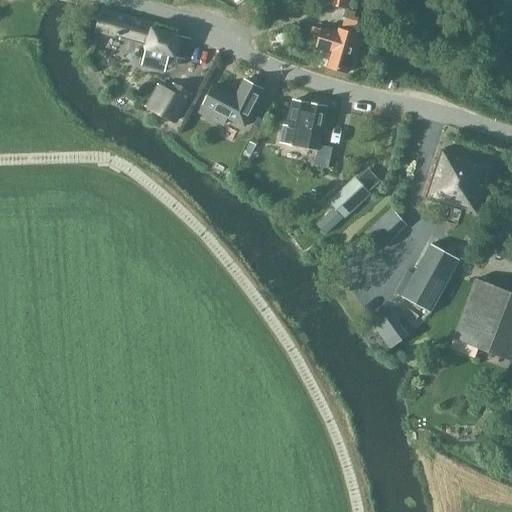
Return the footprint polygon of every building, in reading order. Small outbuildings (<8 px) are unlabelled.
[(102,11),(95,34),(119,41),(120,39),(145,45),(144,51),(145,51),(141,66),(165,72),(166,68),(172,69),(180,65),(181,60),(184,61),(190,41),(153,31),(154,25),(102,11)] [(347,75),(359,34),(338,30),(337,33),(321,28),(315,49),(331,54),(327,68),(347,75)] [(184,79),(197,84),(204,63),(192,58),(184,79)] [(250,116),(250,117),(263,91),(244,82),(235,99),(213,88),(199,115),(223,126),(227,120),(244,128),(250,116)] [(170,94),(168,93),(156,114),(174,124),(186,102),(184,102),(188,95),(174,87),(170,94)] [(293,101),(284,144),(309,149),(310,146),(317,147),(326,108),(293,101)] [(478,214),(492,167),(440,149),(420,216),(456,228),(461,210),(478,214)] [(328,202),(334,208),(343,218),(344,219),(371,194),(356,178),(355,177),(328,202)] [(329,209),(315,219),(322,230),(336,219),(329,209)] [(397,294),(401,296),(401,297),(430,314),(458,261),(429,245),(413,275),(409,272),(397,294)] [(511,362),(511,294),(476,280),(453,338),(511,362)] [(409,336),(389,308),(370,322),(390,349),(409,336)]
